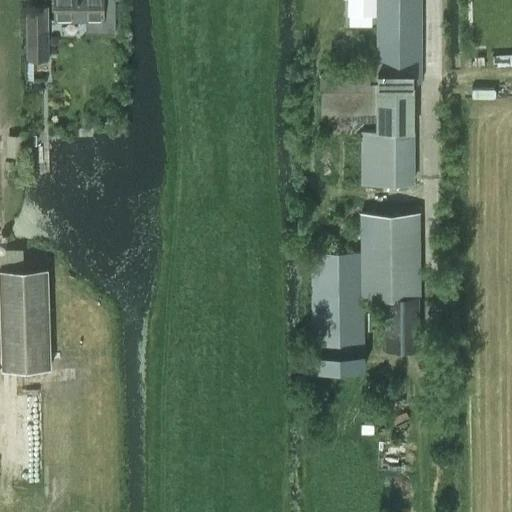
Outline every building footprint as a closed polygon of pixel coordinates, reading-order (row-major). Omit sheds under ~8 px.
[(54,0),(55,18),(88,18),(88,30),(115,29),(114,0),(54,0)] [(377,0),(378,71),(322,71),(322,130),(359,130),(359,180),(380,180),(414,180),(414,82),(421,82),(421,0),(377,0)] [(48,4),(25,5),(26,59),(37,59),(37,29),(48,29),(48,4)] [(363,365),(363,293),(385,293),(386,347),(420,347),(419,293),(419,235),(418,208),(367,209),(359,209),(359,249),(313,250),(315,365),(363,365)] [(0,295),(2,368),(21,367),(50,366),(47,266),(0,267),(0,295)]
